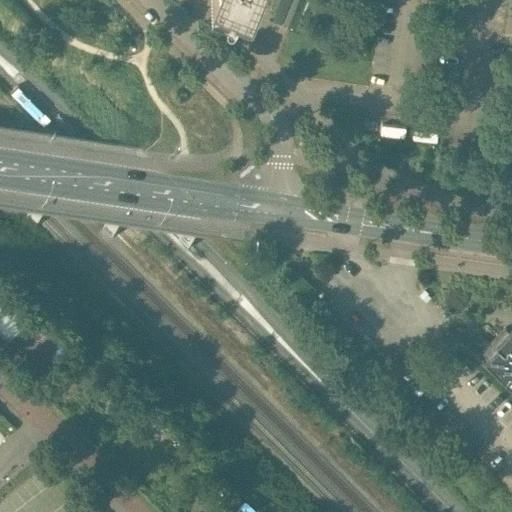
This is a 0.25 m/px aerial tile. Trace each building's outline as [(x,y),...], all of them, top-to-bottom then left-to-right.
[(307,0),(297,27),(365,54),(371,0),(307,0)] [(0,276),(0,343),(34,310),(0,276)] [(511,332),(506,326),(482,349),(488,355),(485,358),(511,384),(511,332)] [(74,345),(67,338),(51,355),(58,362),(74,345)] [(78,363),(74,359),(68,366),(72,370),(78,363)] [(157,437),(168,426),(156,415),(146,426),(157,437)] [(232,511),(239,505),(231,498),(223,506),(229,511),(232,511)]
